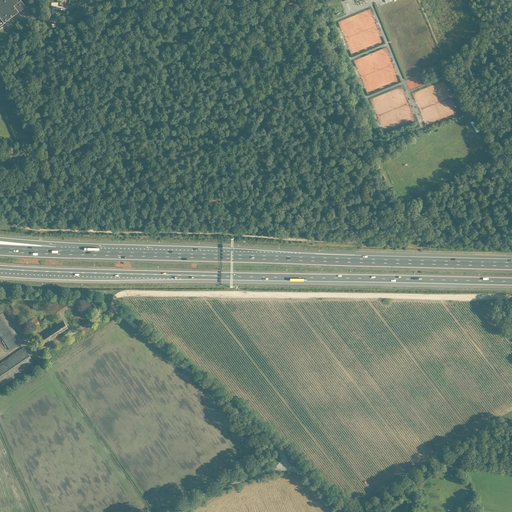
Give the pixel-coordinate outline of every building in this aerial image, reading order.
[(0,0),(0,29),(6,25),(5,24),(6,23),(27,7),(21,0),(0,0)] [(98,8),(96,3),(95,4),(94,3),(87,6),(90,11),(98,8)] [(48,15),(47,17),(55,18),(56,7),(49,6),(48,9),(48,15)] [(71,12),(74,19),(87,13),(84,6),(76,10),(75,10),(71,12)] [(483,129),(477,119),(473,121),(479,131),(483,129)] [(60,314),(68,307),(64,302),(56,310),(60,314)] [(2,313),(0,314),(0,334),(10,348),(21,339),(2,313)] [(28,322),(32,329),(40,324),(36,318),(28,322)] [(59,335),(58,334),(68,328),(63,321),(37,339),(41,346),(59,335)] [(0,363),(0,387),(35,364),(24,348),(0,363)]
